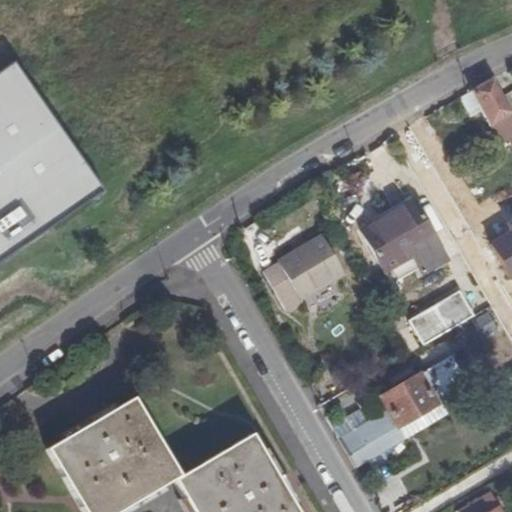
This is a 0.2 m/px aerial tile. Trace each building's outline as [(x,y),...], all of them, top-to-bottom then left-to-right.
[(0,258),(102,190),(14,61),(0,71),(0,258)] [(511,118),(489,78),(467,90),(478,110),(473,113),(481,127),(487,125),(497,143),(511,135),(511,118)] [(402,126),(387,135),(418,188),(425,184),(434,179),(403,125),(402,126)] [(452,230),(425,184),(418,188),(445,235),(452,230)] [(407,197),(355,228),(379,266),(410,248),(422,267),(441,254),(407,197)] [(511,228),(511,229),(490,242),(511,278),(511,219),(508,222),(511,228)] [(276,265),(296,300),(339,275),(317,237),(305,244),(306,247),(296,252),(293,251),(275,261),(276,265)] [(296,300),(276,265),(262,272),(284,312),(298,304),(296,300)] [(460,290),(409,319),(424,345),(475,316),(460,290)] [(479,337),(496,328),(487,311),(470,321),(479,337)] [(340,432),(334,436),(351,465),(352,466),(402,437),(395,424),(431,403),(418,379),(415,376),(379,397),(386,410),(344,435),(341,435),(340,432)] [(113,511),(169,480),(184,505),(188,511),(293,511),(258,453),(245,432),(173,476),(127,399),(42,449),(81,511),(113,511)] [(393,494),(378,503),(383,511),(392,511),(413,501),(406,490),(402,492),(399,488),(393,492),(393,494)] [(499,511),(487,491),(454,510),(455,511),(499,511)]
